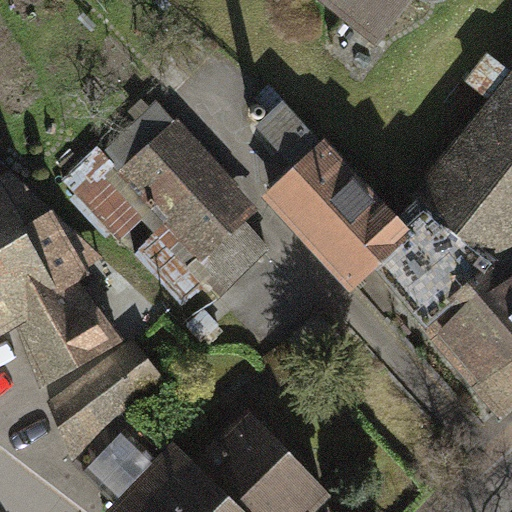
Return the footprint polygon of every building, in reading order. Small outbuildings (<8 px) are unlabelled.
[(329,0),(377,37),(406,0),(329,0)] [(511,83),(418,204),(495,260),(511,245),(511,244),(511,83)] [(282,104),(260,124),(301,169),(323,149),(282,104)] [(154,107),(101,155),(110,163),(102,173),(93,165),(70,186),(119,241),(154,202),(167,217),(158,229),(217,290),(266,246),(238,218),(230,184),(154,107)] [(377,209),(323,149),(301,169),(273,193),(352,279),(374,257),(429,316),(495,260),(418,204),(397,222),(383,205),(377,209)] [(0,318),(18,308),(42,378),(114,339),(71,279),(78,275),(48,221),(27,233),(0,183),(0,318)] [(429,316),(506,405),(511,400),(511,245),(495,260),(429,316)] [(131,343),(45,398),(70,455),(111,490),(157,450),(122,414),(161,376),(131,343)] [(321,511),(330,503),(242,415),(188,469),(171,451),(109,511),(321,511)]
